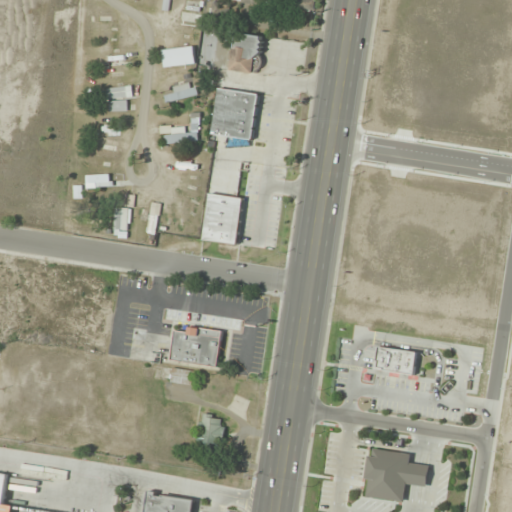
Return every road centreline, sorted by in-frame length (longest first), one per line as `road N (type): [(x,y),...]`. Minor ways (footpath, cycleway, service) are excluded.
road 1 (residential): [(313,283),(0,237)]
road 2 (secondary): [(313,283),(355,0)]
road 3 (residential): [(111,0),(145,37),(150,68),(140,140),(148,170),(143,181),(128,179),(127,158),(140,140)]
road 4 (secondary): [(313,283),(276,511)]
